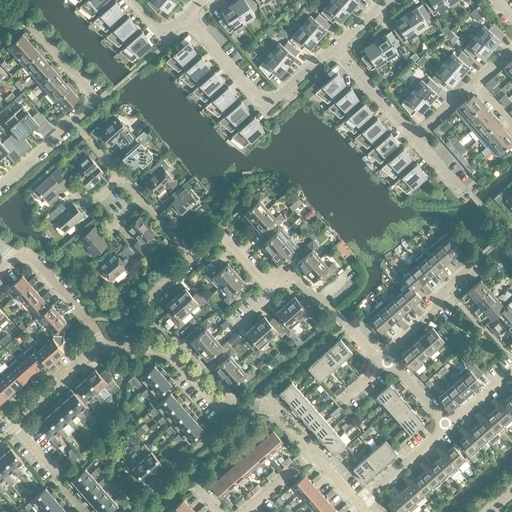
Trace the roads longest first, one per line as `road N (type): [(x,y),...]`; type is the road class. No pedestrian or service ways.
road 1 (residential): [(187,18),(263,101),(334,49)]
road 2 (residential): [(150,350),(178,361),(218,402),(278,413),(312,452)]
road 3 (residential): [(387,362),(431,316),(434,297),(475,262)]
road 4 (residential): [(13,259),(39,264),(99,345)]
